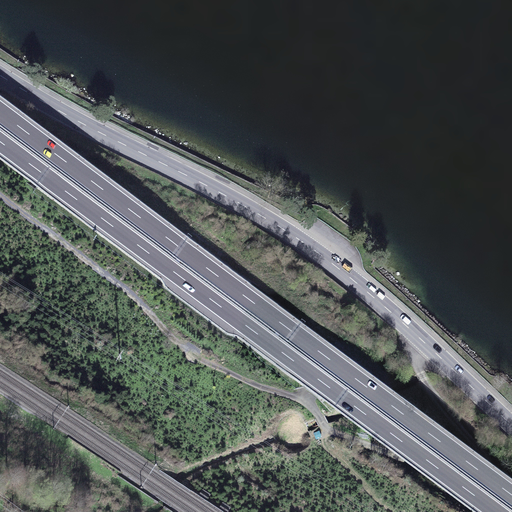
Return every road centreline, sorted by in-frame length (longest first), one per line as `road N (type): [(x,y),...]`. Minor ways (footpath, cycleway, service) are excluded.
road 1 (motorway): [(511,493),(0,113)]
road 2 (primary): [(0,76),(289,232),(372,296),(511,427)]
road 3 (motorway): [(0,144),(497,511)]
